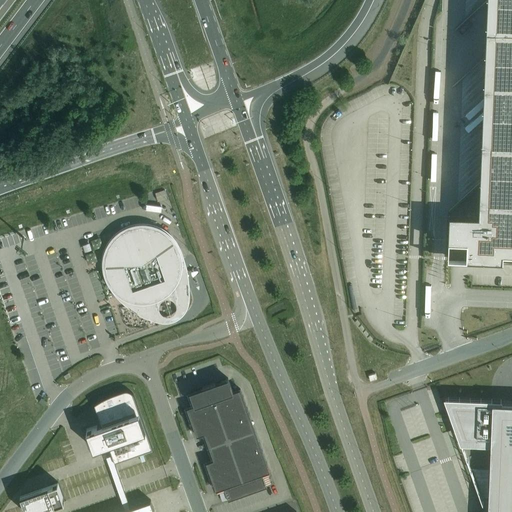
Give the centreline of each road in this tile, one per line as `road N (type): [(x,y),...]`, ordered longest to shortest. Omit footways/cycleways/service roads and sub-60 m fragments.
road 1 (tertiary): [(374,511),(234,100)]
road 2 (tertiary): [(256,317),(336,511)]
road 3 (tertiary): [(186,124),(256,317)]
road 4 (motorway): [(0,188),(186,124)]
road 5 (unclassified): [(0,480),(68,391),(143,356)]
road 6 (motorway): [(234,100),(333,49),(368,0)]
road 7 (unclassified): [(143,356),(198,511)]
road 8 (primary): [(143,0),(186,124)]
road 9 (unknown): [(59,400),(105,476),(105,495),(87,501)]
road 10 (unclassified): [(511,335),(394,378)]
